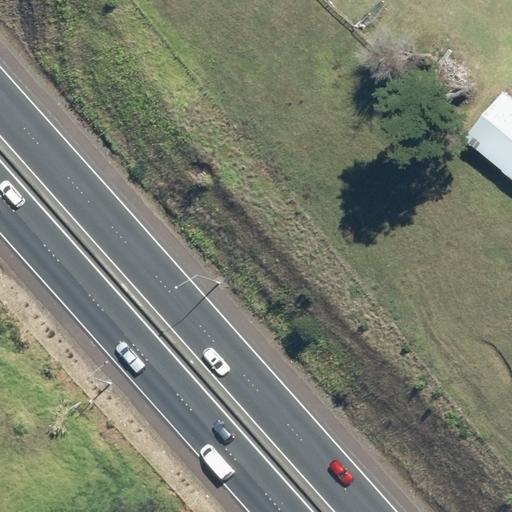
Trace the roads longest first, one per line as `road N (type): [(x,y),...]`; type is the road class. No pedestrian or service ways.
road 1 (motorway): [(0,97),(368,511)]
road 2 (motorway): [(284,511),(0,196)]
